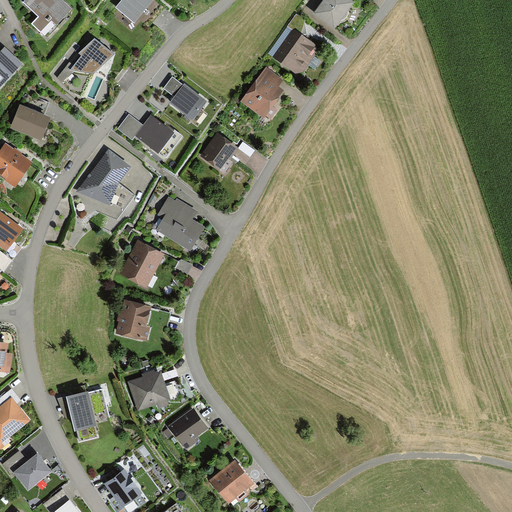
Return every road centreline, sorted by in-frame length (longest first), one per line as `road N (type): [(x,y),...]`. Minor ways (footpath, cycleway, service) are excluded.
road 1 (residential): [(303,511),(202,389),(188,345),(188,305),(298,118),(391,0)]
road 2 (residential): [(25,313),(37,236),(56,192),(175,36),(225,0)]
road 3 (track): [(511,466),(403,453),(359,466),(300,506)]
road 4 (residential): [(101,511),(34,378),(25,313)]
